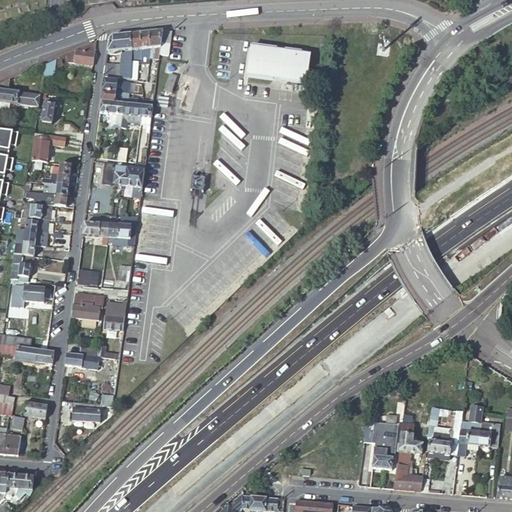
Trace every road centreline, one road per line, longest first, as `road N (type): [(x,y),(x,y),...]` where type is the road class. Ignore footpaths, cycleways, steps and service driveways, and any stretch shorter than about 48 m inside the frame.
road 1 (trunk): [(511,197),(438,245),(117,511)]
road 2 (unclassified): [(104,24),(47,468)]
road 3 (trunk): [(160,511),(378,323),(511,236)]
road 4 (trunk): [(401,224),(90,511)]
road 5 (trunk): [(200,511),(348,388),(461,325),(511,277)]
road 6 (tertiary): [(104,24),(372,6),(426,19),(453,42)]
road 7 (tertiary): [(401,224),(404,124),(453,42)]
road 8 (unknown): [(511,361),(442,307),(401,224)]
